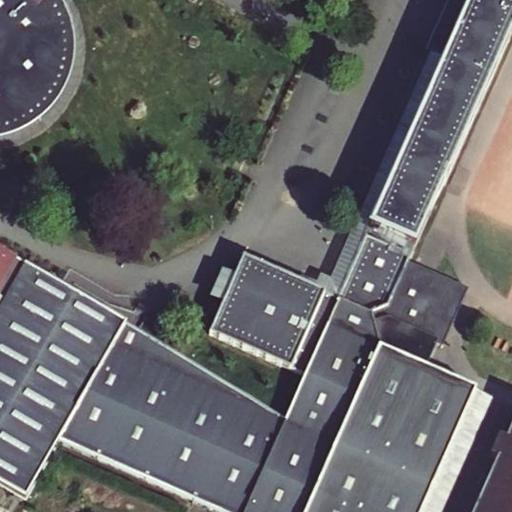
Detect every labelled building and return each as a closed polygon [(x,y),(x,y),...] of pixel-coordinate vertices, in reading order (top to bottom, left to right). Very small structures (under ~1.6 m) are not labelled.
[(85,67),(71,0),(0,0),(0,137),(33,131),(59,111),(85,67)] [(445,60),(470,0),(449,0),(426,51),(429,53),(331,278),(321,274),(314,291),(339,302),(367,236),(370,230),(391,182),(445,60)] [(442,187),(511,29),(511,0),(470,0),(445,60),(391,182),(370,230),(400,243),(397,250),(367,236),(339,302),(370,315),(387,308),(408,262),(442,187)] [(0,485),(25,500),(59,442),(110,354),(126,326),(46,279),(0,251),(0,485)] [(297,397),(317,352),(332,317),(339,302),(314,291),(244,261),(210,337),(280,368),(272,387),(297,397)] [(469,290),(408,262),(387,308),(370,315),(339,302),(332,317),(437,363),(469,290)] [(418,511),(476,380),(437,363),(332,317),(317,352),(297,397),(286,422),(285,424),(262,476),(245,511),(418,511)] [(213,511),(245,511),(262,476),(285,424),(286,422),(126,326),(110,354),(59,442),(159,487),(213,511)] [(511,511),(511,424),(473,511),(511,511)]
